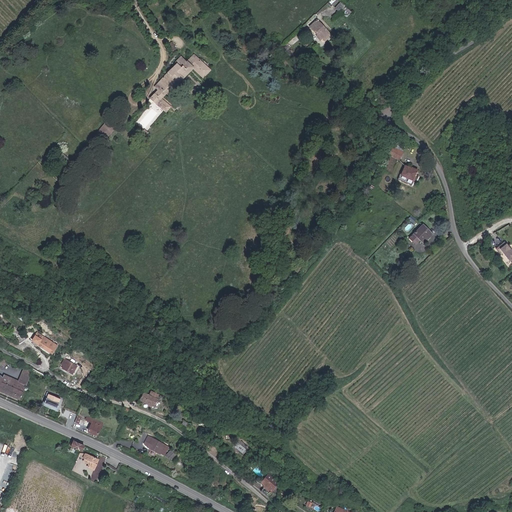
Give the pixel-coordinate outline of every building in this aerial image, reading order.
[(341,1),(335,7),(346,17),(352,12),(341,1)] [(332,34),(318,19),(310,26),(319,36),(320,35),(325,40),(332,34)] [(182,55),(175,62),(176,63),(154,87),(159,90),(152,98),(166,112),(171,107),(162,98),(167,92),(169,94),(193,68),(204,78),(212,70),(194,53),(187,60),(182,55)] [(98,132),(106,139),(114,129),(106,122),(98,132)] [(403,153),(394,148),(391,154),(400,160),(403,153)] [(407,164),(403,174),(414,180),(419,170),(407,164)] [(419,241),(421,244),(423,245),(432,235),(431,235),(421,226),(408,240),(415,246),(419,241)] [(511,247),(509,243),(507,245),(505,242),(502,245),(502,246),(501,247),(500,246),(497,249),(501,255),(503,254),(509,262),(511,259),(511,247)] [(50,353),(56,344),(34,330),(29,340),(50,353)] [(19,343),(24,340),(21,335),(16,338),(19,343)] [(4,357),(1,362),(6,365),(9,360),(4,357)] [(63,359),(61,364),(63,366),(62,369),(72,374),(76,365),(63,359)] [(28,383),(34,372),(25,367),(19,380),(28,383)] [(0,389),(21,399),(28,383),(19,380),(4,373),(3,376),(0,375),(0,389)] [(149,395),(141,392),(137,399),(153,406),(156,400),(157,400),(159,395),(150,392),(149,395)] [(59,401),(61,402),(62,399),(58,398),(57,400),(50,396),(50,394),(46,393),(45,395),(47,397),(44,404),(56,408),(59,401)] [(96,435),(102,423),(87,417),(86,420),(92,422),(87,431),(96,435)] [(169,447),(149,436),(145,444),(149,446),(148,448),(160,455),(161,453),(165,455),(169,447)] [(81,451),(84,446),(72,441),(69,446),(80,451),(81,451)] [(98,458),(100,454),(84,446),(81,451),(86,453),(98,458)] [(171,451),(166,457),(171,461),(176,456),(171,451)] [(95,464),(98,458),(86,453),(83,458),(95,464)] [(271,488),(276,482),(266,473),(260,480),(264,484),(260,488),(269,496),(274,490),(271,488)]
